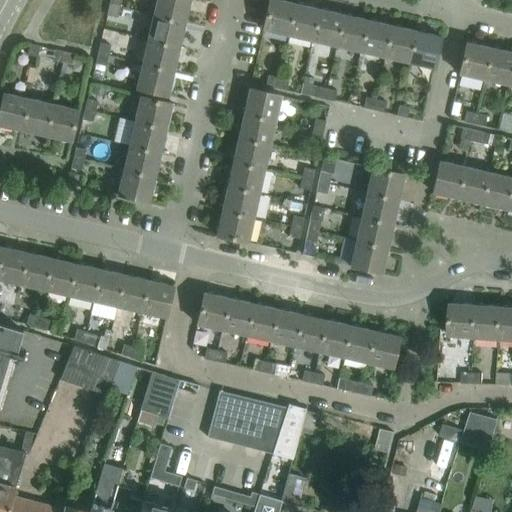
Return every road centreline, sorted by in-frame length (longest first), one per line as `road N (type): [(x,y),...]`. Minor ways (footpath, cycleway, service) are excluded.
road 1 (residential): [(511,396),(462,394),(408,417),(185,366),(172,346),(192,258)]
road 2 (residential): [(192,258),(377,298),(411,293),(473,263),(511,261)]
road 3 (residential): [(171,254),(232,0)]
road 4 (residential): [(0,215),(171,254)]
